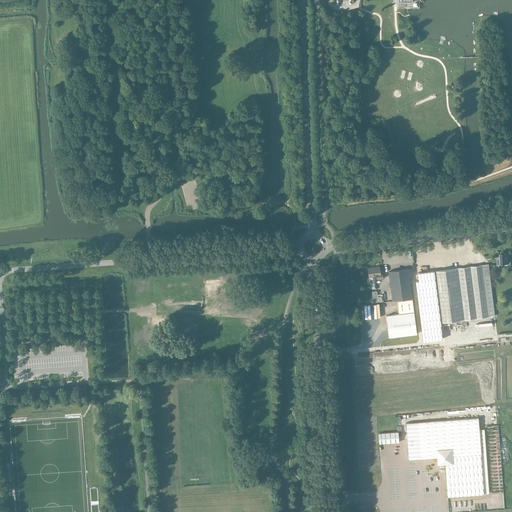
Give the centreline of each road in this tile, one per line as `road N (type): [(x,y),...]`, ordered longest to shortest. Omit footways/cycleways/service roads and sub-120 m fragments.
road 1 (unclassified): [(0,272),(300,248)]
road 2 (unclassified): [(322,511),(312,259)]
road 3 (unclassified): [(312,235),(302,0)]
road 4 (unclassified): [(324,246),(511,222)]
